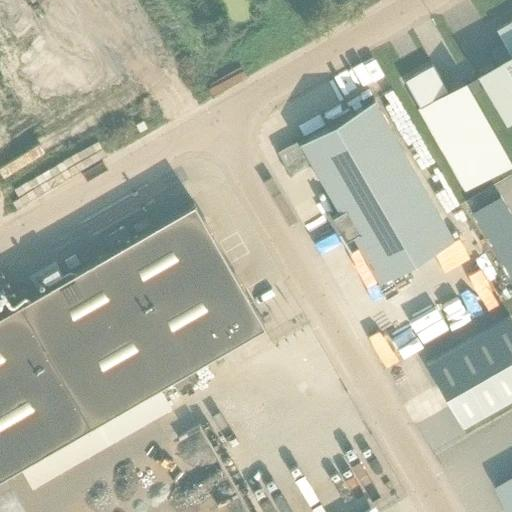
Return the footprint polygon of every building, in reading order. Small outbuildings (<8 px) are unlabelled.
[(475,73),(484,87),(505,125),(511,121),(511,19),(496,29),(509,53),(475,73)] [(429,65),(404,80),(402,81),(417,107),(415,108),(463,191),(510,164),(461,81),(444,91),(429,65)] [(378,281),(453,238),(374,99),(299,142),(338,211),(329,217),(343,240),(352,235),(378,281)] [(435,184),(449,217),(460,212),(446,179),(435,184)] [(511,216),(500,195),(474,210),(511,276),(511,216)] [(0,475),(262,325),(193,203),(0,314),(0,475)] [(452,262),(483,247),(477,235),(446,250),(452,262)] [(462,426),(511,397),(511,319),(510,315),(426,363),(462,426)] [(392,326),(373,335),(386,362),(405,353),(392,326)] [(511,511),(511,475),(496,485),(511,511)]
